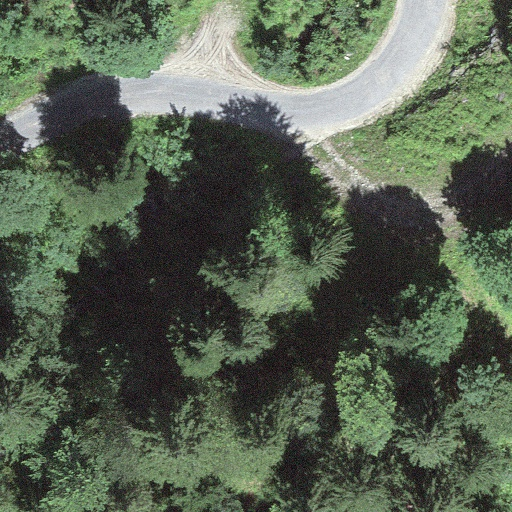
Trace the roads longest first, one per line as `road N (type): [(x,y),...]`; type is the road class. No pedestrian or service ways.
road 1 (track): [(0,143),(146,86),(205,87),(271,110),(337,105),(398,57),(423,0)]
road 2 (track): [(337,105),(340,192),(385,221),(458,213),(511,158)]
